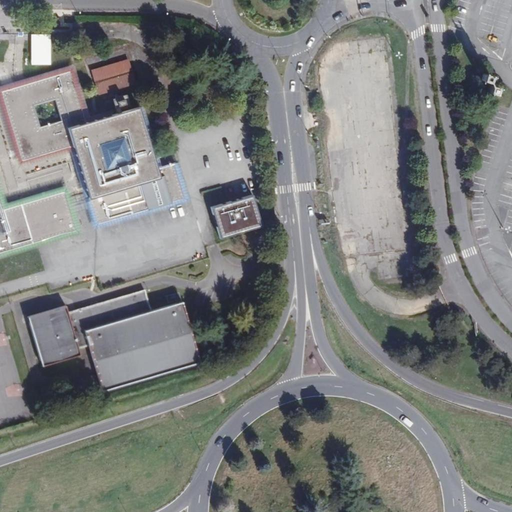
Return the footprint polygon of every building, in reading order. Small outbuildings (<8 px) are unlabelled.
[(98,94),(136,84),(130,58),(91,69),(98,94)] [(65,150),(61,137),(84,130),(66,73),(19,87),(0,93),(0,107),(17,165),(65,150)] [(183,203),(172,167),(151,173),(133,115),(84,130),(61,137),(90,231),(183,203)] [(0,255),(75,233),(62,195),(3,212),(0,203),(0,255)] [(249,203),(208,215),(217,245),(258,233),(249,203)] [(143,290),(26,324),(40,372),(84,359),(97,402),(200,372),(181,306),(151,315),(143,290)]
